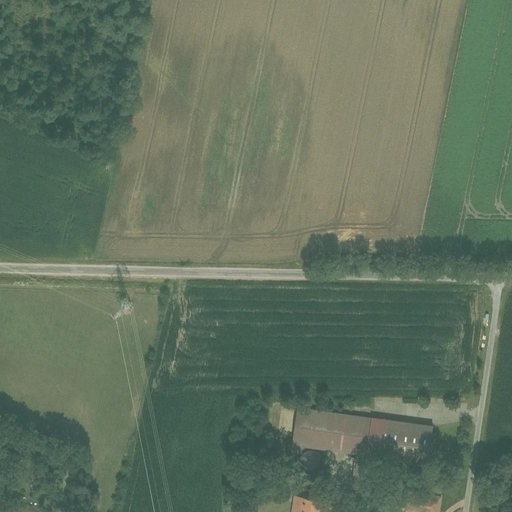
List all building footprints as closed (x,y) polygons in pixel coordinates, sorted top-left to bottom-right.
[(371,414),(302,406),(298,445),(366,453),(371,414)] [(437,425),(378,417),(373,457),(431,465),(437,425)] [(441,511),(444,492),(410,488),(406,511),(441,511)] [(331,511),(334,500),(298,494),(294,511),(331,511)] [(11,511),(48,511),(49,510),(16,500),(11,511)]
